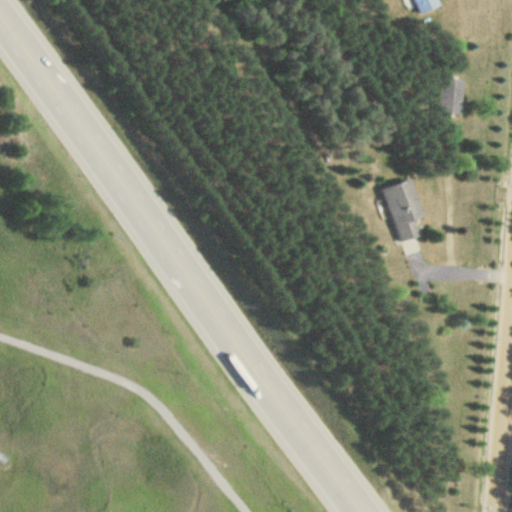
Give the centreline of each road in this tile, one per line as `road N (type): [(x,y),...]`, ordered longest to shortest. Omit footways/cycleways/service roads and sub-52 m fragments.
road 1 (primary): [(366,511),(0,10)]
road 2 (residential): [(498,511),(511,347)]
